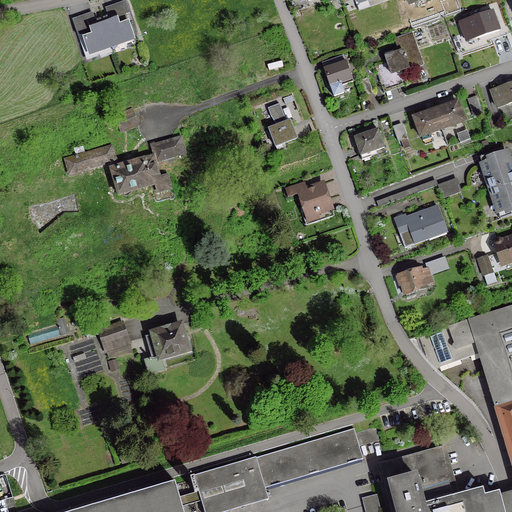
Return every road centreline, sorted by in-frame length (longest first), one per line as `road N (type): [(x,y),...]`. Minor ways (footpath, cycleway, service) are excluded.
road 1 (residential): [(326,131),(397,331),(477,423),(511,504)]
road 2 (residential): [(326,131),(511,66)]
road 3 (residential): [(278,0),(326,131)]
